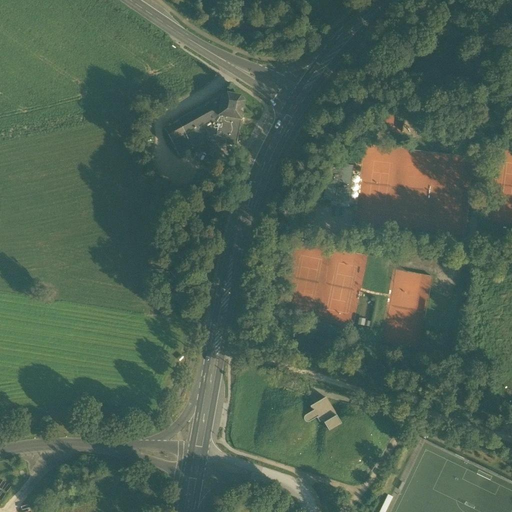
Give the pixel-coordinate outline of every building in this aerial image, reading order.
[(385,64),(389,72),(410,61),(406,54),(385,64)] [(427,77),(428,81),(438,76),(430,59),(426,61),(423,55),(411,61),(420,80),(427,77)] [(219,117),(241,121),(244,103),(239,97),(227,95),(223,98),(219,117)] [(165,130),(172,143),(219,117),(223,98),(165,130)] [(403,131),(402,116),(386,117),(387,132),(403,131)] [(235,142),(237,143),(241,121),(219,117),(172,143),(178,155),(210,138),(225,141),(225,145),(235,147),(235,142)] [(328,197),(341,199),(344,184),(346,185),(349,171),(351,171),(352,166),(326,162),(321,196),(328,197)] [(353,208),(358,173),(351,171),(349,171),(346,185),(344,184),(341,199),(328,197),(327,205),(353,208)] [(311,199),(316,201),(319,190),(314,188),(311,199)] [(311,343),(326,347),(327,340),(313,337),(311,343)] [(305,424),(306,425),(308,425),(310,424),(311,423),(318,420),(320,424),(322,422),(334,416),(326,401),(311,409),(314,414),(305,419),(305,421),(305,424)] [(322,422),(325,428),(338,421),(334,416),(322,422)]
